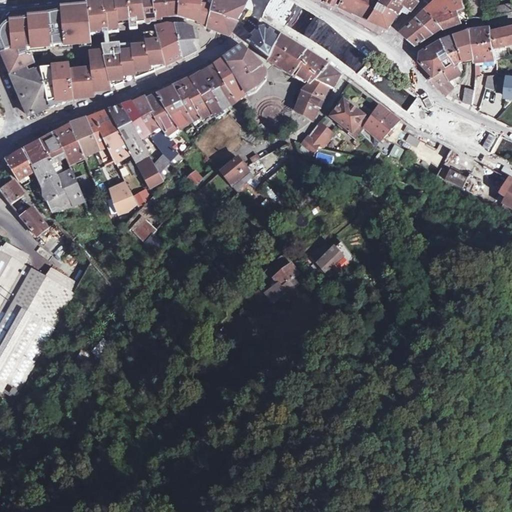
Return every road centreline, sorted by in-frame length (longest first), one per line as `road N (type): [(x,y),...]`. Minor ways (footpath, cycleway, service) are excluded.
road 1 (secondary): [(13,131),(222,50),(264,0)]
road 2 (secondary): [(350,74),(450,141),(464,115)]
road 3 (residential): [(511,18),(451,31),(399,60)]
